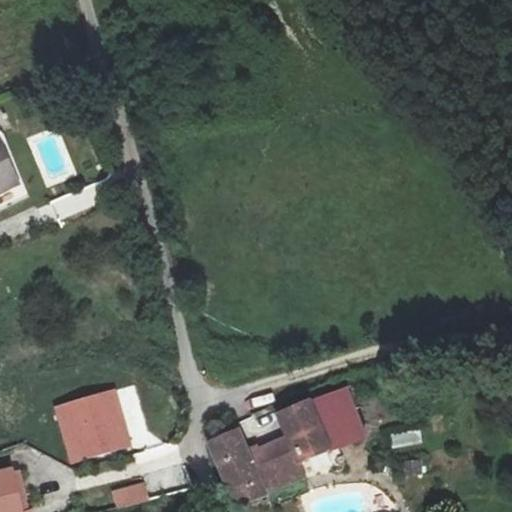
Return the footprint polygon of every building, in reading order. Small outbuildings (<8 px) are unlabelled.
[(0,145),(0,201),(22,192),(2,145),(0,145)] [(351,390),(339,395),(358,442),(371,437),(351,390)] [(313,406),(333,452),(358,442),(339,395),(313,406)] [(333,452),(313,406),(282,419),(291,440),(302,465),(333,452)] [(391,429),(394,449),(424,443),(421,424),(391,429)] [(95,429),(69,434),(73,457),(99,452),(95,429)] [(276,492),(260,453),(250,432),(213,448),(233,496),(248,510),(278,498),(276,492)] [(302,465),(291,440),(260,453),(276,492),(307,479),(302,465)] [(0,511),(17,511),(23,511),(15,473),(0,476),(0,511)] [(116,511),(149,502),(144,483),(111,492),(116,511)]
